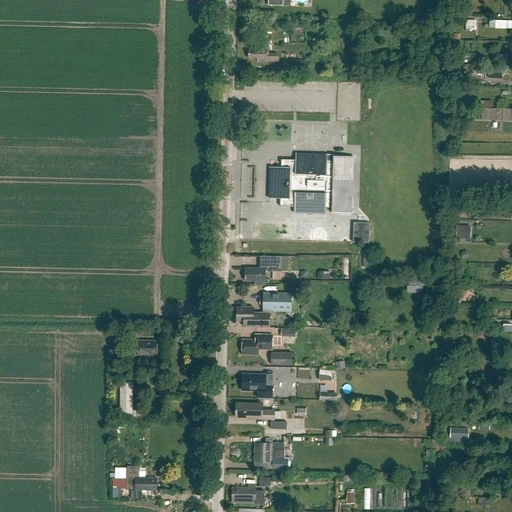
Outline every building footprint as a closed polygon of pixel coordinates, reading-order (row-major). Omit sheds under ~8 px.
[(495,21),(495,28),(506,29),(506,21),(495,21)] [(279,54),(269,54),(269,42),(258,42),(258,48),(252,47),(252,50),(249,50),(249,59),(258,59),(258,62),(279,62),(279,54)] [(304,71),(304,60),(284,60),(284,71),(304,71)] [(489,67),(489,78),(502,79),(502,68),(489,67)] [(332,208),(332,213),(351,214),(351,213),(353,158),(353,157),(333,156),(333,161),(327,161),(327,156),(296,155),(296,160),(281,160),(281,168),(271,167),(271,168),(271,198),(270,198),(270,199),(280,199),(280,207),(294,207),(294,212),(295,212),(325,213),(326,213),(326,208),(332,208)] [(459,205),(459,213),(467,213),(468,205),(459,205)] [(370,223),(354,223),(353,243),(369,243),(370,223)] [(472,226),(457,225),(457,239),(471,239),(472,226)] [(374,267),(374,251),(364,251),(364,267),(374,267)] [(281,272),(281,256),(268,256),(268,272),(281,272)] [(266,285),(266,269),(246,269),(246,281),(255,281),(255,285),(266,285)] [(291,312),(292,294),(264,293),(263,312),(291,312)] [(253,313),(254,308),(245,308),(237,308),(237,321),(244,321),(244,327),(269,327),(270,315),(258,315),(258,313),(253,313)] [(355,313),(354,324),(361,324),(362,314),(355,313)] [(511,324),(503,325),(503,332),(511,332),(511,324)] [(273,350),(273,335),(256,335),(256,340),(243,340),(242,355),(259,355),(259,350),(273,350)] [(158,353),(160,351),(160,347),(159,345),(157,345),(158,342),(138,342),(138,351),(131,351),(131,362),(143,362),(143,356),(148,356),(148,355),(157,356),(157,353),(158,353)] [(292,365),(292,353),(272,353),(272,365),(292,365)] [(344,362),(336,363),(336,370),(345,369),(344,362)] [(330,381),(331,371),(319,369),(318,380),(330,381)] [(133,416),(133,410),(133,374),(120,374),(120,416),(133,416)] [(272,398),(272,387),(273,376),(243,375),(243,391),(258,391),(258,398),(272,398)] [(274,420),(274,411),(262,411),(262,405),(236,404),(236,418),(255,418),(255,419),(274,420)] [(451,428),(450,438),(468,439),(469,429),(451,428)] [(284,450),(285,443),(273,442),(273,439),(266,439),(266,443),(256,443),(256,448),(255,448),(255,452),(256,452),(256,457),(255,457),(255,461),(256,461),(256,462),(263,462),(263,463),(267,463),(267,469),(273,469),(289,469),(289,459),(279,459),(279,450),(284,450)] [(157,491),(157,479),(139,479),(139,467),(127,467),(127,490),(136,490),(157,491)] [(115,477),(115,479),(126,479),(126,468),(115,468),(115,474),(115,477)] [(270,487),(270,478),(260,478),(260,487),(270,487)] [(256,491),(256,485),(248,485),(248,488),(232,488),(232,504),(265,504),(265,491),(256,491)] [(363,509),(372,509),(372,488),(363,488),(363,509)] [(479,498),(478,506),(487,506),(487,498),(479,498)]
